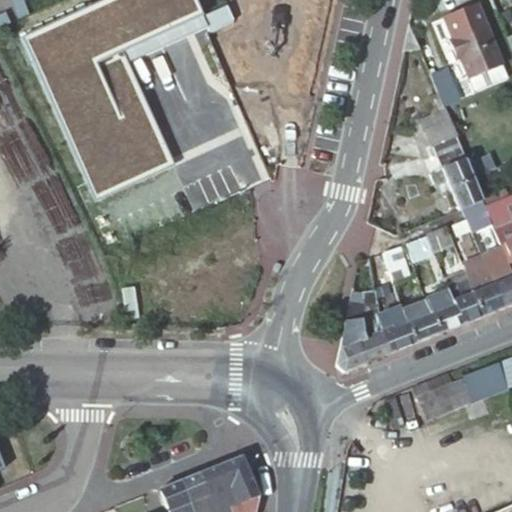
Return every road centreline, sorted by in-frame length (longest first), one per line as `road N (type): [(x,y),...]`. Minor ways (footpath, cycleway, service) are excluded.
road 1 (tertiary): [(369,130),(265,386)]
road 2 (unclassified): [(265,386),(317,398),(358,390),(511,329)]
road 3 (tertiary): [(265,386),(235,378),(85,377)]
road 4 (tertiary): [(35,511),(70,484),(82,452),(85,377)]
road 5 (tertiary): [(297,511),(296,441),(265,386)]
road 6 (tertiary): [(369,130),(397,0)]
